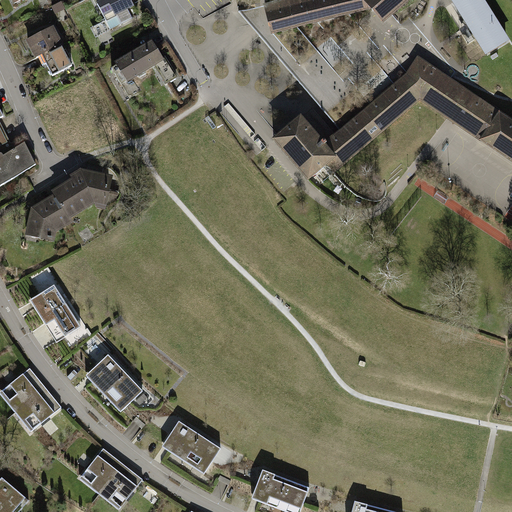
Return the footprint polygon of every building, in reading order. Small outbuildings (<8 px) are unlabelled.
[(105,0),(97,4),(106,21),(91,28),(96,38),(133,19),(128,9),(133,7),(129,0),(105,0)] [(409,0),(285,0),(239,12),(249,23),(258,21),(261,35),(343,129),(367,108),(299,27),(371,8),(383,22),(409,0)] [(480,0),(453,0),(488,54),(507,43),(480,0)] [(41,55),(61,45),(52,28),(27,41),(36,58),(41,55)] [(127,82),(132,79),(137,76),(139,78),(146,74),(146,70),(155,65),(159,72),(162,70),(161,69),(166,66),(152,42),(116,64),(117,66),(127,82)] [(72,66),(61,45),(41,55),(52,76),(72,66)] [(443,73),(418,56),(407,74),(367,108),(343,129),(327,143),(325,141),(323,143),(342,166),(420,100),(423,102),(443,73)] [(166,66),(161,69),(162,70),(169,82),(177,77),(169,64),(166,66)] [(127,82),(117,66),(112,69),(130,99),(140,92),(132,79),(127,82)] [(455,124),(475,95),(450,78),(443,73),(423,102),(450,120),(455,124)] [(511,119),(475,95),(455,124),(511,162),(511,119)] [(334,173),(342,166),(323,143),(301,117),(274,141),(309,180),(325,166),(330,168),(334,173)] [(0,187),(36,165),(30,154),(24,143),(0,158),(0,187)] [(106,209),(112,185),(111,175),(80,168),(69,176),(71,178),(51,191),(53,194),(31,208),(25,236),(54,243),(56,233),(75,223),(72,219),(95,204),(96,207),(106,209)] [(80,327),(54,285),(29,301),(45,326),(56,342),(66,336),(80,327)] [(142,391),(107,355),(86,376),(104,395),(106,393),(115,402),(112,405),(120,412),(142,391)] [(45,388),(30,368),(23,373),(8,385),(1,391),(0,391),(0,394),(15,413),(39,393),(45,388)] [(61,408),(45,388),(39,393),(15,413),(30,432),(33,430),(40,424),(54,413),(61,408)] [(220,449),(179,422),(162,446),(184,461),(186,459),(197,466),(195,469),(203,474),(220,449)] [(122,465),(103,449),(97,455),(87,468),(80,476),(78,478),(98,494),(117,471),(122,465)] [(142,481),(122,465),(117,471),(98,494),(118,510),(120,508),(126,501),(137,487),(142,481)] [(299,511),(309,489),(263,471),(252,498),(277,508),(278,506),(289,510),(288,511),(299,511)] [(2,479),(0,481),(0,511),(18,511),(28,501),(26,499),(2,479)] [(392,511),(354,502),(351,511),(392,511)]
